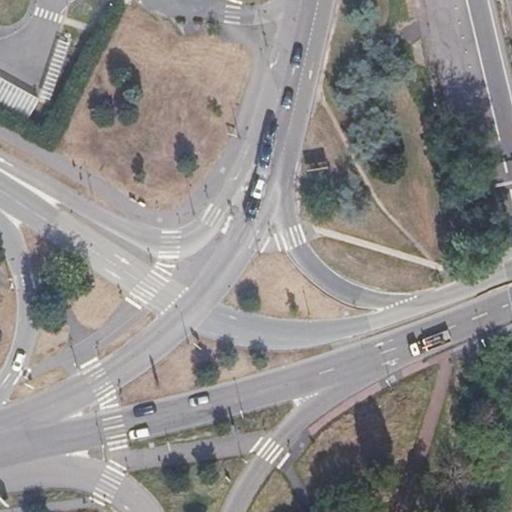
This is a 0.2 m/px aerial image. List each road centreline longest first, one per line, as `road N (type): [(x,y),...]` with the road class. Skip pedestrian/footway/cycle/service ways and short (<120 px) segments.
road 1 (secondary): [(511,302),(347,367),(22,447)]
road 2 (secondary): [(302,7),(222,204),(199,239),(168,247),(140,239),(0,172)]
road 3 (secondary): [(187,308),(298,332),(415,310)]
road 4 (tertiary): [(0,176),(137,282),(187,308)]
road 5 (secondary): [(268,175),(289,238),(309,266),(346,292),(415,310)]
road 6 (secondary): [(187,308),(22,447)]
road 7 (trunk): [(473,0),(511,170)]
road 8 (secondary): [(302,7),(268,175)]
road 9 (tertiary): [(0,230),(17,284),(17,343),(0,392)]
road 10 (secondary): [(268,175),(187,308)]
